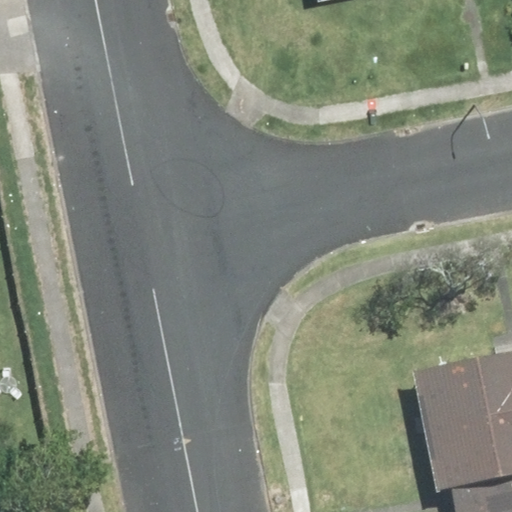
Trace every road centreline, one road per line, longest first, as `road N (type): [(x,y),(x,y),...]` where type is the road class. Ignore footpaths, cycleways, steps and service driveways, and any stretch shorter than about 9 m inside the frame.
road 1 (residential): [(511,161),(145,231)]
road 2 (residential): [(145,231),(199,511)]
road 3 (residential): [(90,0),(145,231)]
